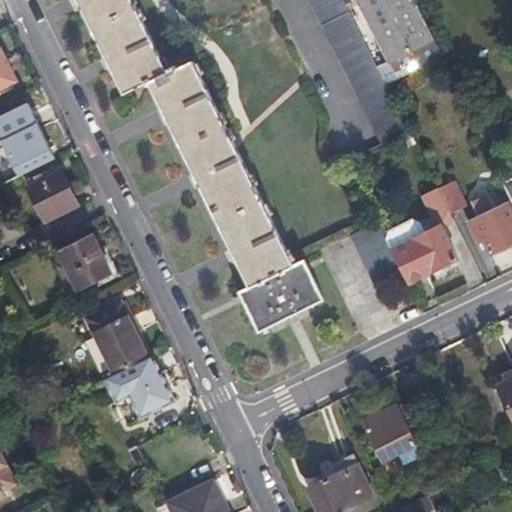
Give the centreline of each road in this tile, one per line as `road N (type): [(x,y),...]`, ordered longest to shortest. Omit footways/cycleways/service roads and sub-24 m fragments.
road 1 (residential): [(233,427),(21,0)]
road 2 (residential): [(511,293),(233,427)]
